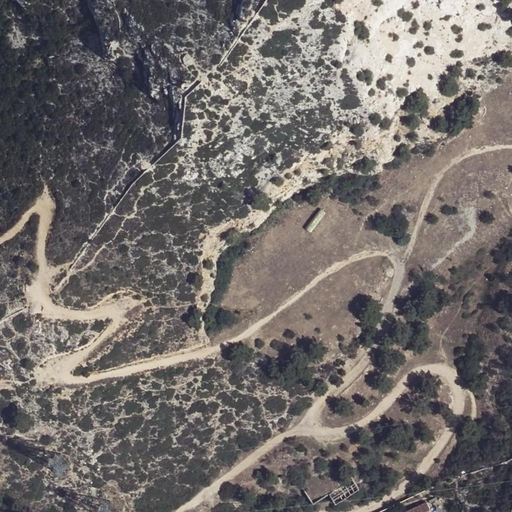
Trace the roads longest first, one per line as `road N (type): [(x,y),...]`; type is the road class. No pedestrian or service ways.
road 1 (track): [(0,244),(31,212),(44,212),(45,309),(118,316),(106,338),(59,368),(64,381),(74,382),(214,350),(322,274),(357,256),(391,251),(401,267),(375,349),(320,404),(312,428),(330,439),(343,436),(421,369),(448,373),(462,395),(440,448),(410,487),(361,511)]
road 2 (track): [(401,267),(440,174),(476,153),(511,146)]
road 3 (track): [(315,431),(270,444),(182,511)]
